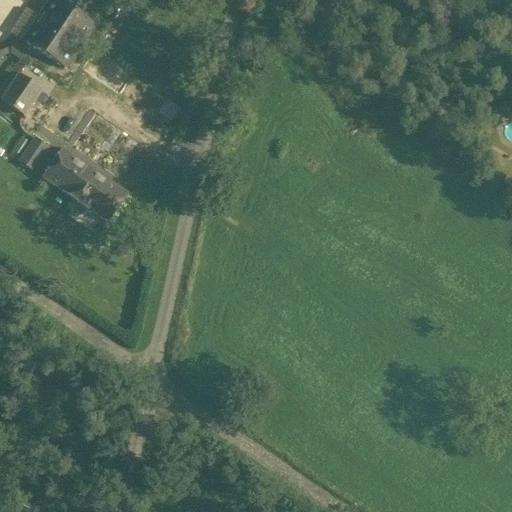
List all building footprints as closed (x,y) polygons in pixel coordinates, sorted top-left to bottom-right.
[(70,10),(55,0),(52,0),(40,19),(24,42),(64,70),(94,27),(85,21),(70,10)] [(55,0),(70,10),(77,0),(55,0)] [(77,0),(70,10),(85,21),(99,0),(77,0)] [(24,42),(40,19),(28,10),(11,34),(24,42)] [(0,101),(0,102),(19,75),(22,70),(11,63),(0,78),(0,101)] [(0,102),(24,117),(42,91),(19,75),(0,102)] [(47,149),(34,140),(19,164),(32,172),(47,149)] [(51,184),(71,156),(61,150),(42,177),(51,184)] [(127,195),(71,156),(51,184),(107,224),(127,195)]
